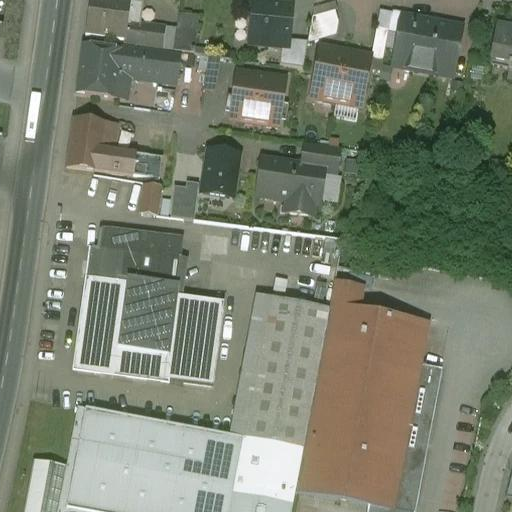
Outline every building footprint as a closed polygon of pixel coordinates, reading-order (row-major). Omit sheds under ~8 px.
[(143,6),(96,0),(90,0),(85,38),(124,43),(123,48),(137,49),(140,27),(143,6)] [(291,10),(253,6),(249,47),(281,50),(287,51),(288,43),(291,10)] [(334,14),(311,20),(307,45),(307,46),(320,43),(317,31),(338,26),(334,14)] [(433,26),(402,20),(394,62),(409,64),(408,72),(430,76),(435,48),(429,47),(433,26)] [(460,31),(433,26),(429,47),(435,48),(430,76),(431,76),(432,69),(453,73),(460,31)] [(176,32),(140,27),(137,49),(173,54),(176,32)] [(511,30),(497,28),(490,63),(508,67),(507,73),(508,74),(507,80),(511,80),(511,30)] [(197,31),(181,30),(176,32),(173,54),(194,56),(197,31)] [(307,45),(288,43),(287,51),(281,50),(279,68),(302,72),(307,46),(307,45)] [(180,58),(120,50),(120,55),(83,50),(76,96),(125,103),(129,81),(176,87),(180,58)] [(319,51),(310,101),(336,106),(345,56),(319,51)] [(370,61),(345,56),(336,106),(361,111),(370,61)] [(285,83),(237,76),(230,123),(253,126),(252,138),(254,126),(278,130),(285,83)] [(118,130),(73,124),(67,169),(133,178),(135,158),(115,155),(118,130)] [(340,152),(304,147),(301,168),(324,172),(323,177),(336,179),(340,152)] [(238,159),(208,154),(202,196),(231,201),(238,159)] [(162,162),(135,158),(133,178),(159,182),(162,162)] [(301,168),(266,163),(264,173),(260,172),(256,200),(286,204),(284,216),(312,220),(314,203),(319,204),(323,177),(324,172),(301,168)] [(185,192),(174,191),(170,221),(181,222),(183,210),(195,211),(198,188),(186,186),(185,192)] [(160,191),(144,188),(140,217),(156,219),(160,191)] [(195,211),(183,210),(181,222),(194,224),(195,211)] [(106,255),(91,253),(87,281),(89,282),(89,283),(77,372),(132,379),(212,390),(223,306),(175,299),(182,242),(109,234),(106,255)] [(357,288),(334,285),(329,313),(294,497),(302,498),(314,501),(368,511),(367,511),(415,511),(442,373),(419,370),(428,327),(352,312),(357,288)] [(294,497),(329,313),(267,299),(241,440),(231,497),(292,508),(294,497)] [(228,511),(231,497),(241,440),(75,410),(65,468),(73,469),(66,511),(71,511),(228,511)] [(460,438),(446,488),(461,492),(475,443),(460,438)] [(73,469),(65,468),(30,461),(20,511),(71,511),(66,511),(73,469)] [(291,511),(292,508),(231,497),(228,511),(291,511)]
